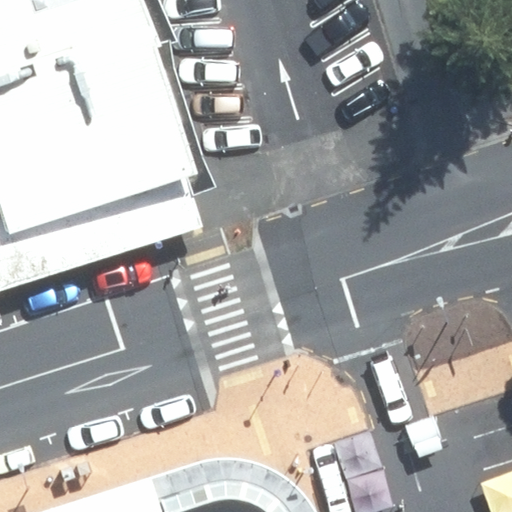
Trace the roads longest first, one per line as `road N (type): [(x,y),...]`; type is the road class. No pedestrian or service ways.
road 1 (tertiary): [(0,383),(359,272)]
road 2 (tertiary): [(359,272),(461,205),(511,184)]
road 3 (tertiary): [(511,261),(359,272)]
